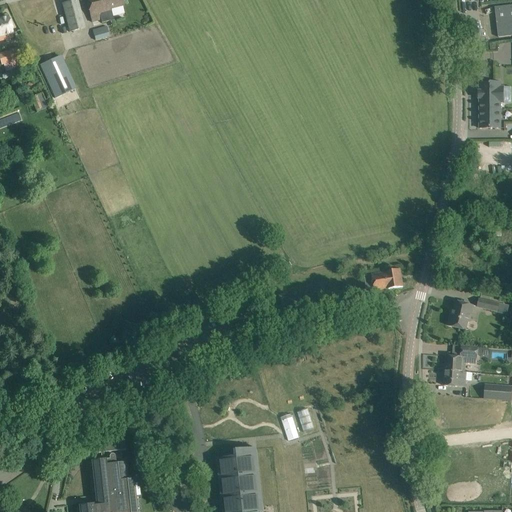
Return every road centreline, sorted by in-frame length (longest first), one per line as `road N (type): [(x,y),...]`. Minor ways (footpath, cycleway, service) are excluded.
road 1 (unclassified): [(68,441),(243,349),(328,319),(417,305)]
road 2 (unclassified): [(450,0),(456,148),(417,305)]
road 3 (unclassified): [(417,305),(407,396),(420,511)]
